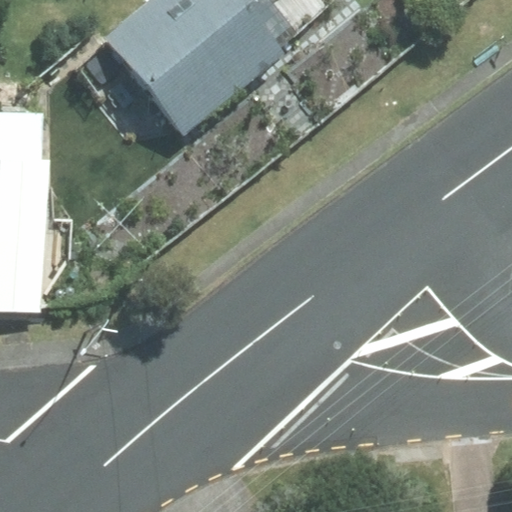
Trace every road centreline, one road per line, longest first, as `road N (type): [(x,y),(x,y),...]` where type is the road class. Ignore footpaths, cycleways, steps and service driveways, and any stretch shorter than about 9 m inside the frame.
road 1 (tertiary): [(511,146),(174,402)]
road 2 (residential): [(511,383),(174,402)]
road 3 (residential): [(174,402),(0,440)]
road 4 (tertiary): [(174,402),(51,511)]
